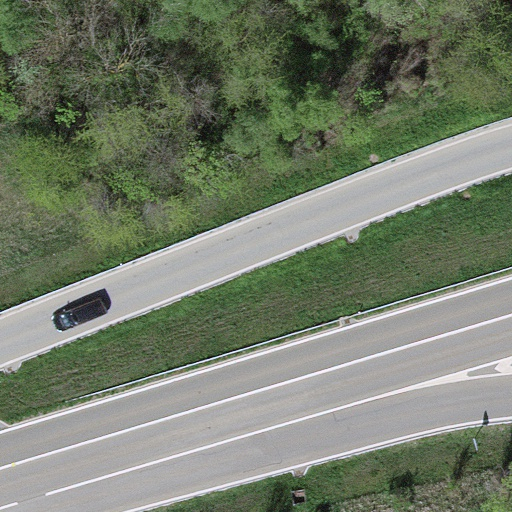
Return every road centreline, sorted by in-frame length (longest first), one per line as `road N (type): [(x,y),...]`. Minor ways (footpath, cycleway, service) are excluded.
road 1 (trunk): [(511,145),(0,340)]
road 2 (trunk): [(0,467),(511,314)]
road 3 (trunk): [(0,478),(511,395)]
